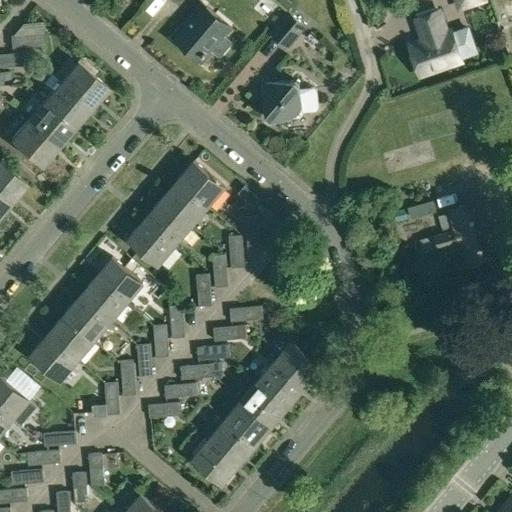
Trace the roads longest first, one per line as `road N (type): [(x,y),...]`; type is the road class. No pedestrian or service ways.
road 1 (residential): [(243,511),(361,363),(360,320),(336,241),(319,219)]
road 2 (residential): [(0,290),(168,92)]
road 3 (residential): [(319,219),(335,198),(343,137),(376,78),(350,0)]
road 4 (residential): [(319,219),(168,92)]
road 5 (residential): [(168,92),(58,0)]
